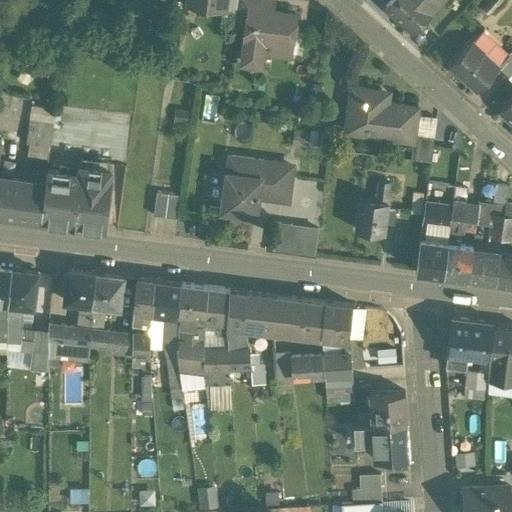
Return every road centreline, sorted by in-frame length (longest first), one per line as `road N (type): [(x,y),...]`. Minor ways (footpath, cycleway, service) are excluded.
road 1 (secondary): [(425,289),(0,233)]
road 2 (residential): [(511,155),(345,0)]
road 3 (residential): [(425,289),(436,511)]
